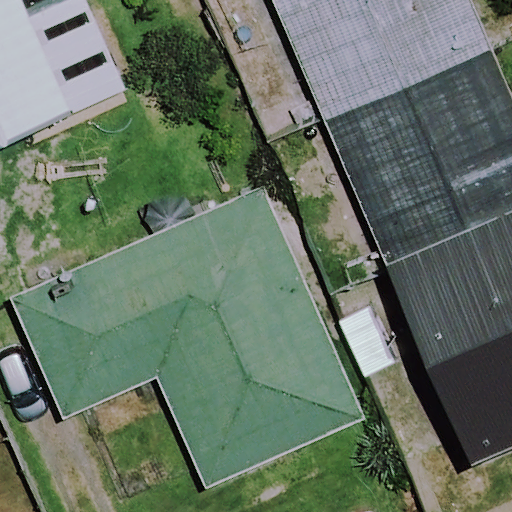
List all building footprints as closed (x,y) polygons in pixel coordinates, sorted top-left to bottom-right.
[(28,0),(0,0),(0,137),(74,105),(28,0)] [(334,117),(491,51),(469,0),(269,0),(321,122),(334,117)] [(391,252),(511,201),(511,101),(491,51),(334,117),(391,252)] [(363,414),(266,186),(12,293),(62,412),(156,372),(202,482),(363,414)] [(511,201),(391,252),(475,452),(511,436),(511,201)]
